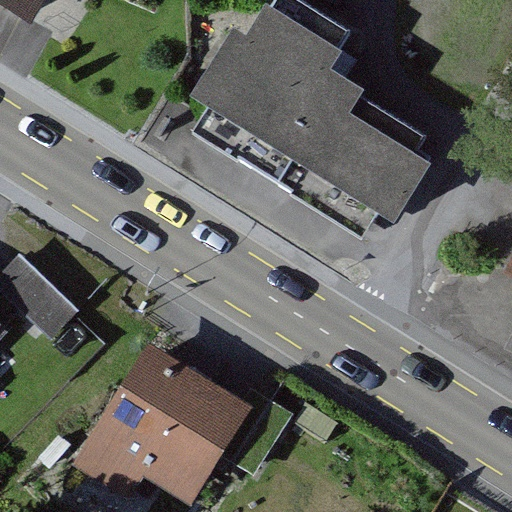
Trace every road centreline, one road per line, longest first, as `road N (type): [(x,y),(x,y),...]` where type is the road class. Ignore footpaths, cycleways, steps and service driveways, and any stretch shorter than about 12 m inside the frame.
road 1 (secondary): [(359,354),(0,125)]
road 2 (residential): [(359,354),(511,97)]
road 3 (secondary): [(511,449),(359,354)]
